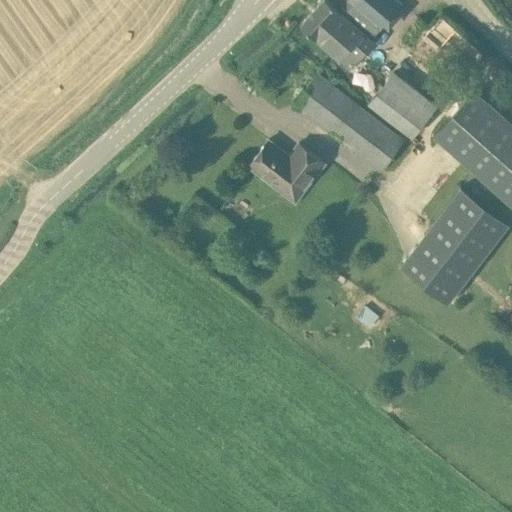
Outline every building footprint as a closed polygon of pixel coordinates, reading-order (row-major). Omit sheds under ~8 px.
[(371,39),(330,2),(327,0),(321,0),(300,25),(316,39),(316,38),(339,59),(348,48),(359,57),(373,41),(371,39)] [(371,39),(381,26),(403,2),(399,0),(332,0),(330,2),(371,39)] [(427,3),(411,20),(470,73),(486,55),(427,3)] [(411,23),(395,42),(406,51),(419,62),(420,61),(423,64),(428,58),(425,54),(434,44),(422,33),(411,23)] [(367,101),(412,136),(437,103),(393,68),(381,84),(365,69),(349,85),(367,101)] [(318,73),(294,105),(379,171),(404,138),(318,73)] [(511,125),(471,88),(433,131),(500,192),(496,197),(507,207),(511,202),(511,125)] [(268,139),(249,164),(280,188),(297,167),(314,181),(324,167),(300,148),(292,158),(268,139)] [(447,300),(508,221),(460,184),(399,264),(447,300)]
